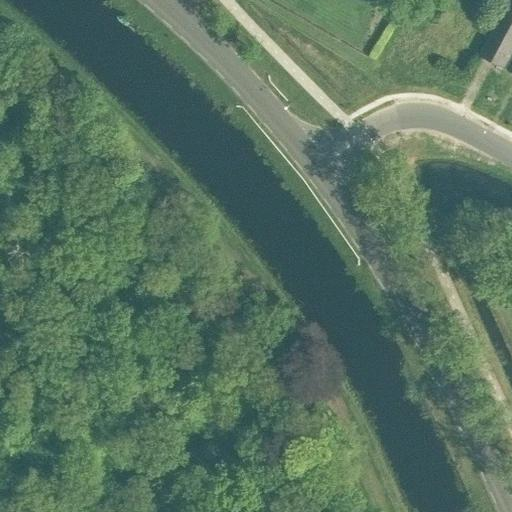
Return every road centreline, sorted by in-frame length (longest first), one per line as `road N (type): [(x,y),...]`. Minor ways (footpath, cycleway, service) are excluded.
road 1 (track): [(0,22),(207,226),(334,412),(383,511)]
road 2 (primary): [(511,506),(380,254),(315,165)]
road 3 (primary): [(315,165),(233,65),(162,0)]
road 4 (unclassified): [(511,155),(452,123),(418,117),(372,127),(315,165)]
